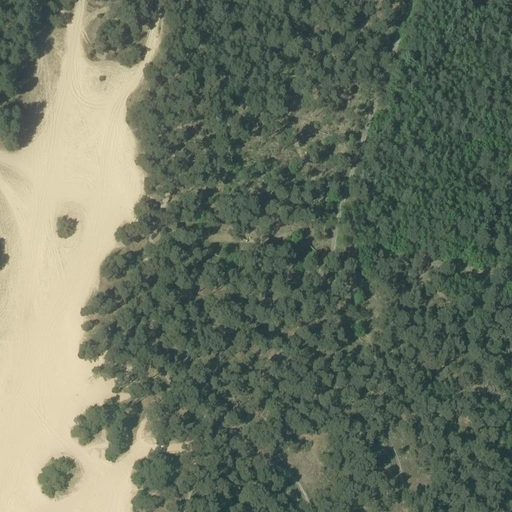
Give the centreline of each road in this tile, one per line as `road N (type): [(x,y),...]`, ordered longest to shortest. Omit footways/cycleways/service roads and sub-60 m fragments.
road 1 (track): [(415,0),(285,369),(245,412),(205,417)]
road 2 (track): [(359,254),(157,229)]
road 3 (track): [(511,274),(359,254)]
road 4 (track): [(208,441),(279,456),(313,511)]
